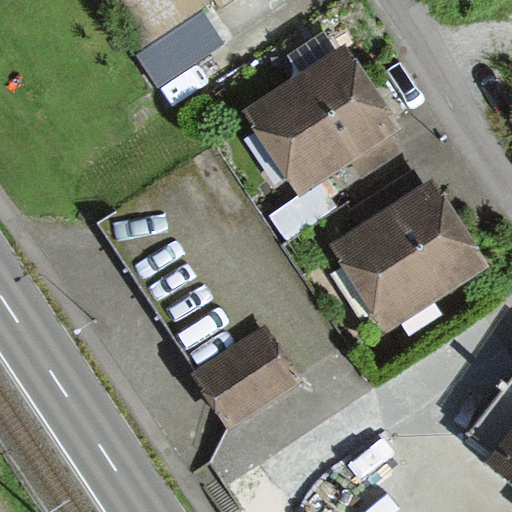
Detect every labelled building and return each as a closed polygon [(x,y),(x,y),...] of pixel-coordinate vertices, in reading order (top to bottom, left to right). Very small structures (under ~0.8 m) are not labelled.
[(285,0),(105,0),(101,3),(155,85),(210,49),(221,66),(296,16),(285,0)] [(349,45),(245,110),(298,194),(355,159),(365,175),(401,153),(389,134),(401,127),(349,45)] [(347,343),(218,150),(101,227),(201,376),(259,337),(289,382),(347,343)] [(432,180),(329,245),(385,333),(488,267),(432,180)] [(257,341),(193,383),(222,427),(286,385),(257,341)] [(511,384),(476,432),(511,459),(511,468),(505,478),(511,483),(511,384)]
